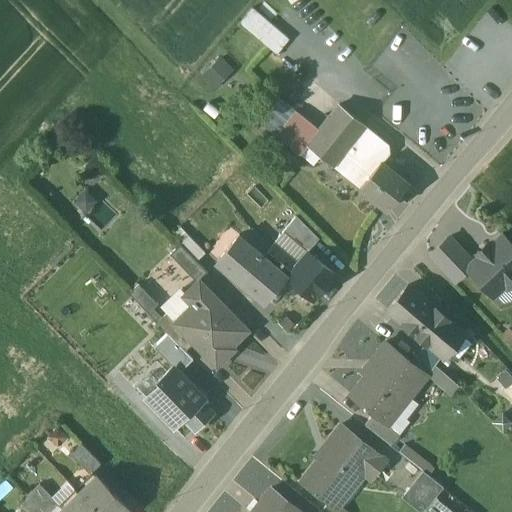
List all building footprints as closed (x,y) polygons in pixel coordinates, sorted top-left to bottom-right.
[(253,5),(240,20),(276,52),(290,37),(253,5)] [(221,56),(203,72),(214,84),(232,67),(221,56)] [(231,72),(215,90),(228,103),(245,85),(231,72)] [(364,124),(339,104),(319,129),(307,145),(320,155),(331,165),(332,164),(363,125),(364,124)] [(319,129),(295,110),(276,135),(300,154),(307,145),(319,129)] [(363,125),(332,164),(359,186),(379,161),(380,162),(387,153),(387,145),(363,125)] [(307,145),(300,154),(313,164),(320,155),(307,145)] [(380,162),(379,161),(359,186),(359,187),(371,197),(372,197),(379,203),(379,204),(386,209),(407,183),(380,162)] [(84,187),(74,197),(86,210),(96,201),(84,187)] [(318,238),(296,216),(283,231),(307,251),(318,238)] [(246,238),(241,234),(217,261),(263,301),(286,276),(286,275),(263,255),(271,246),(253,230),(246,238)] [(511,245),(502,234),(489,246),(486,243),(476,253),(479,256),(472,262),(466,267),(467,268),(492,295),(494,294),(494,293),(505,283),(507,286),(511,281),(511,245)] [(205,251),(189,235),(180,244),(196,260),(205,251)] [(472,262),(448,236),(429,254),(454,281),(467,268),(466,267),(472,262)] [(298,263),(274,242),(271,246),(263,255),(286,275),(286,276),(287,276),(298,263)] [(196,260),(180,244),(170,254),(197,281),(199,280),(207,272),(196,260)] [(334,274),(307,251),(298,263),(287,276),(312,299),(334,274)] [(246,329),(199,280),(197,281),(185,293),(194,303),(176,320),(175,321),(193,340),(217,364),(228,353),(225,350),(246,329)] [(434,307),(407,285),(387,309),(414,331),(434,307)] [(458,327),(434,307),(414,331),(415,332),(415,331),(438,350),(458,327)] [(176,320),(167,311),(156,321),(167,332),(184,349),(193,340),(175,321),(176,320)] [(184,349),(167,332),(154,344),(171,362),(178,370),(191,357),(184,349)] [(410,361),(385,341),(362,369),(366,373),(349,393),(373,412),(381,419),(382,417),(402,393),(407,397),(426,374),(410,361)] [(434,364),(418,351),(410,361),(426,374),(449,394),(458,385),(434,364)] [(203,399),(173,366),(158,380),(161,383),(146,398),(173,427),(182,417),(203,399)] [(158,380),(150,372),(135,386),(146,398),(161,383),(158,380)] [(211,412),(200,401),(183,417),(195,428),(211,412)] [(381,419),(373,412),(365,424),(390,444),(400,431),(382,417),(381,419)] [(384,459),(340,424),(315,455),(319,458),(301,479),(341,511),(384,459)] [(101,462),(81,442),(70,453),(90,473),(101,462)] [(421,511),(442,486),(422,469),(401,496),(420,511),(421,511)] [(122,511),(127,508),(96,475),(61,508),(64,511),(122,511)] [(50,511),(59,504),(39,483),(18,504),(25,511),(50,511)] [(300,511),(270,487),(249,511),(300,511)] [(453,511),(434,497),(425,508),(430,511),(453,511)]
